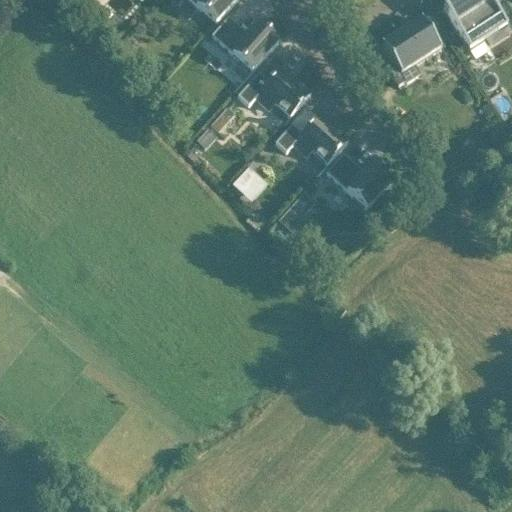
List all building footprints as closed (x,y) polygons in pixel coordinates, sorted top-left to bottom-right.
[(183,0),(215,29),(241,0),(183,0)] [(488,0),(460,0),(443,11),(470,54),(485,44),(489,49),(510,35),(488,0)] [(228,21),(211,40),(251,76),(278,46),(258,28),(248,39),(228,21)] [(420,21),(381,47),(394,67),(387,72),(398,90),(404,86),(406,88),(420,78),(414,69),(441,52),(420,21)] [(258,76),(237,100),(248,110),(255,102),(269,114),(274,108),(289,122),(310,98),(280,72),(268,85),(258,76)] [(226,112),(210,130),(217,137),(234,119),(226,112)] [(291,128),(275,147),(286,156),(292,149),(306,161),(311,155),(327,169),(348,146),(318,119),(301,137),(291,128)] [(499,126),(486,134),(494,146),(507,138),(499,126)] [(342,158),(325,177),(366,213),(393,184),(372,165),(363,176),(342,158)] [(248,171),(231,189),(238,196),(256,178),(248,171)] [(303,197),(277,225),(288,235),(301,221),(314,206),(303,197)]
